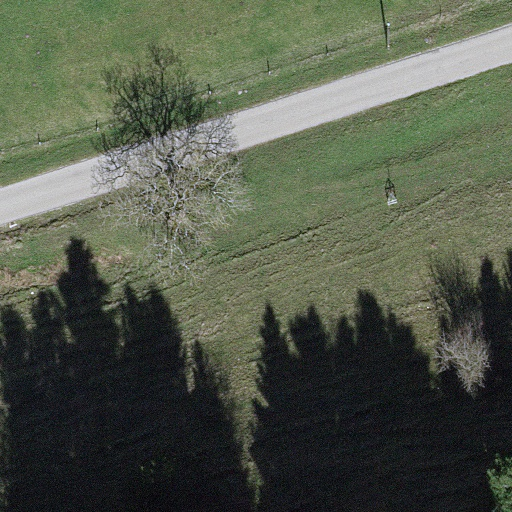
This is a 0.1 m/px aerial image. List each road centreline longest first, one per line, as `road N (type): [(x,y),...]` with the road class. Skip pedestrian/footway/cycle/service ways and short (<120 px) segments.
road 1 (unclassified): [(511,46),(0,211)]
road 2 (track): [(0,264),(319,197),(511,141)]
